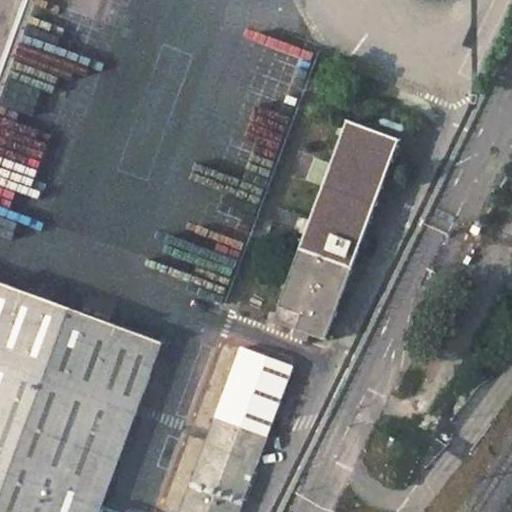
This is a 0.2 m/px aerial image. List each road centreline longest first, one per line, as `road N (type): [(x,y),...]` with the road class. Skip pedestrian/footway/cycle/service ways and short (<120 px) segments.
road 1 (unknown): [(331,0),(351,30),(403,54),(441,40),(475,0)]
road 2 (unclassified): [(511,96),(436,228)]
